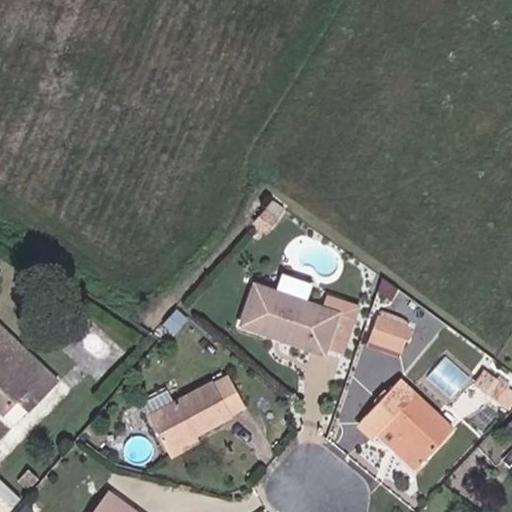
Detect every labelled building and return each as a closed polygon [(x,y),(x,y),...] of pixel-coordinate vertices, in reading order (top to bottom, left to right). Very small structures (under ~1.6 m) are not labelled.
[(278,218),(266,209),(254,222),(267,231),(278,218)] [(276,331),(326,348),(343,298),(327,293),(323,306),(256,284),(242,325),(275,336),(276,331)] [(370,339),(401,351),(410,327),(379,316),(370,339)] [(33,385),(45,396),(60,381),(0,324),(0,411),(4,415),(16,402),(33,385)] [(324,353),(326,348),(276,331),(275,336),(324,353)] [(446,352),(428,375),(454,395),(472,372),(446,352)] [(511,404),(511,389),(485,369),(475,382),(510,408),(511,404)] [(150,414),(168,449),(197,434),(247,408),(228,373),(150,414)] [(358,424),(374,439),(378,434),(416,469),(454,429),(401,379),(358,424)] [(29,413),(45,396),(33,385),(16,402),(29,413)] [(197,434),(168,449),(173,458),(202,443),(197,434)] [(91,511),(137,511),(107,491),(91,511)]
